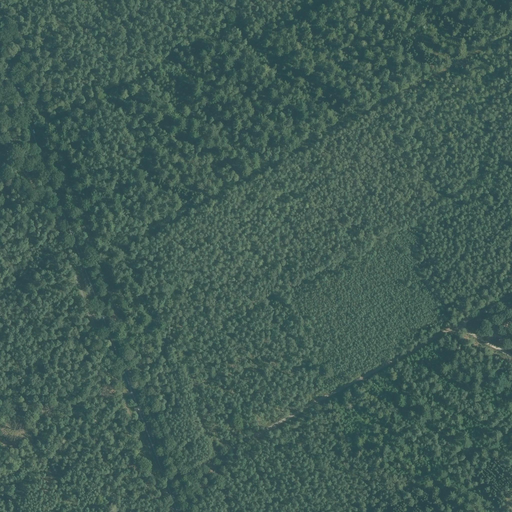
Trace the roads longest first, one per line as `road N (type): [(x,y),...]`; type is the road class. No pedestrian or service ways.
road 1 (primary): [(177,511),(0,48)]
road 2 (track): [(511,33),(84,267)]
road 3 (track): [(457,326),(179,477)]
